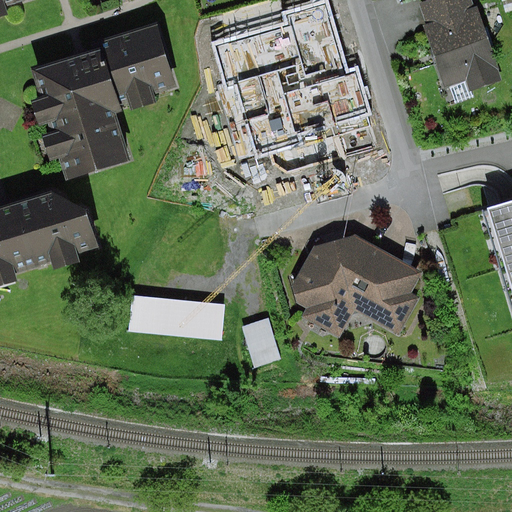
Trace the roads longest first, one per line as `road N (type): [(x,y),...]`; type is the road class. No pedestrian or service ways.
road 1 (residential): [(357,0),(428,229)]
road 2 (track): [(0,474),(139,508),(225,511)]
road 3 (unknown): [(508,289),(432,185)]
